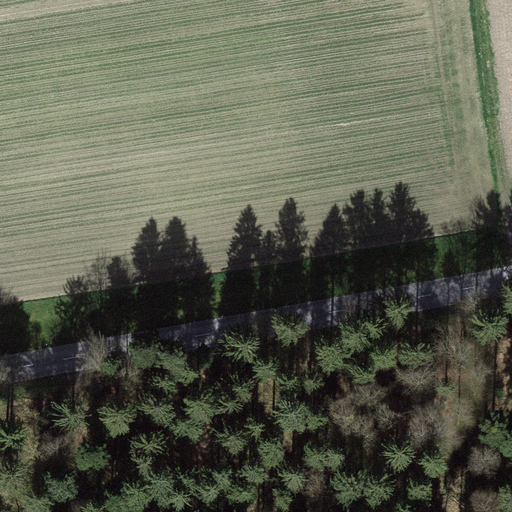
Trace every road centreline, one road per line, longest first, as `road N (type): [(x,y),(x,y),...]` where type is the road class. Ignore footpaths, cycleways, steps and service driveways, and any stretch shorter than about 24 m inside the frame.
road 1 (tertiary): [(0,366),(511,285)]
road 2 (track): [(472,0),(502,286)]
